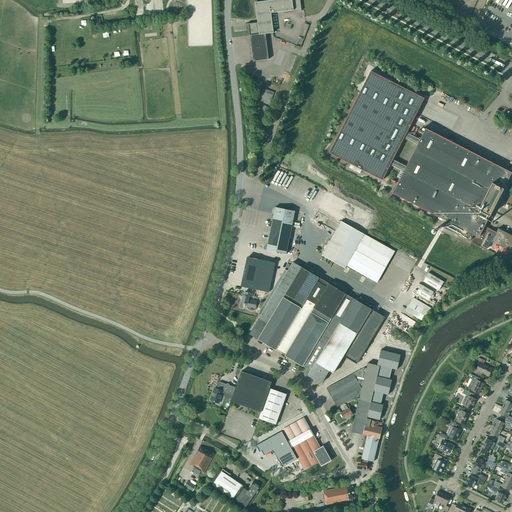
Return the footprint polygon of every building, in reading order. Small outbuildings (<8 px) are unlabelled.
[(250,36),(253,62),(269,60),(265,34),(273,33),(271,13),(281,12),(281,13),(302,11),(300,0),(282,0),(281,0),(276,0),(255,3),(257,15),(260,15),(261,22),(248,24),(250,36)] [(511,0),(493,0),(492,1),(511,11),(511,0)] [(511,39),(511,36),(502,28),(500,30),(511,39)] [(491,242),(507,250),(505,255),(507,257),(510,252),(511,252),(511,235),(498,228),(498,229),(493,227),(492,230),(484,226),(511,173),(425,129),(420,140),(406,133),(424,98),(371,71),(329,153),(382,180),(390,165),(403,172),(392,193),(441,218),(438,224),(470,241),(473,235),(478,237),(482,229),(493,235),(492,238),(487,235),(482,246),(487,248),(491,242)] [(269,105),(274,93),(262,88),(261,91),(262,91),(258,101),(269,105)] [(269,107),(264,106),(257,125),(262,126),(269,107)] [(266,250),(286,254),(295,211),(275,207),(267,246),(265,246),(264,246),(263,248),(264,249),(266,250)] [(364,234),(319,209),(314,220),(335,231),(322,255),(345,268),(347,266),(377,283),(395,251),(364,234)] [(241,286),(269,293),(275,263),(247,257),(248,257),(242,286),(241,286)] [(285,269),(258,314),(260,315),(260,317),(249,334),(276,350),(285,355),(285,356),(302,366),(311,371),(308,375),(321,383),(329,370),(333,373),(335,370),(336,371),(341,363),(343,361),(341,360),(343,356),(357,364),(384,317),(293,262),(287,271),(285,269)] [(438,290),(444,282),(428,272),(423,281),(438,290)] [(428,301),(433,292),(421,284),(416,293),(428,301)] [(243,295),(241,302),(248,304),(247,306),(255,308),(257,301),(248,300),(249,297),(254,298),(254,294),(255,294),(248,292),(247,292),(247,293),(244,292),(244,294),(243,294),(243,295)] [(413,298),(411,302),(405,311),(418,318),(421,320),(431,308),(413,298)] [(380,365),(367,417),(379,420),(383,405),(380,405),(383,393),(388,395),(391,380),(389,379),(392,368),(397,370),(400,355),(396,354),(395,354),(394,353),(392,353),(391,353),(385,351),(384,351),(381,350),(377,365),(380,365)] [(488,378),(492,368),(483,364),(485,361),(478,358),(476,364),(478,365),(476,371),(488,377),(487,377),(488,378)] [(363,368),(326,388),(336,407),(360,394),(351,432),(363,435),(360,447),(364,448),(361,459),(373,462),(379,439),(382,427),(378,426),(379,422),(370,419),(367,418),(367,417),(380,365),(377,365),(367,363),(366,368),(363,368)] [(230,401),(261,412),(259,419),(276,425),(286,394),(271,389),(273,384),(271,383),(272,382),(241,371),(235,388),(233,387),(220,382),(219,382),(217,387),(216,389),(214,388),(212,393),(213,393),(210,399),(211,401),(214,402),(215,402),(216,401),(219,402),(223,392),(233,395),(230,401)] [(480,379),(471,374),(469,378),(472,379),(467,388),(471,389),(480,394),(479,393),(483,384),(484,385),(478,382),(480,379)] [(468,391),(464,390),(462,393),(466,395),(468,396),(463,405),(472,409),(472,408),(476,400),(477,400),(474,398),(476,395),(468,391)] [(502,407),(510,411),(511,407),(511,403),(506,400),(502,407)] [(349,408),(347,405),(343,407),(345,410),(340,413),(343,418),(346,417),(347,419),(350,417),(349,417),(353,415),(349,408)] [(469,416),(469,415),(467,414),(468,411),(460,407),(458,410),(460,411),(456,420),(465,425),(465,424),(464,424),(468,415),(469,416)] [(507,421),(511,423),(511,418),(508,416),(510,411),(502,407),(499,414),(508,418),(507,421)] [(320,448),(303,418),(283,430),(304,470),(319,462),(321,466),(331,461),(323,447),(320,448)] [(511,429),(511,423),(507,421),(505,424),(496,419),(493,426),(501,430),(504,425),(511,429)] [(461,426),(452,422),(449,421),(447,424),(453,427),(448,436),(457,440),(457,439),(461,431),(462,431),(459,429),(461,426)] [(499,435),(501,430),(493,426),(489,433),(499,438),(497,440),(503,443),(505,438),(499,435)] [(297,459),(282,431),(256,445),(257,448),(259,452),(263,450),(265,454),(264,455),(268,453),(273,450),(282,467),(286,465),(297,459)] [(454,446),(444,441),(445,438),(439,435),(437,440),(441,442),(437,449),(443,452),(443,450),(450,454),(451,453),(450,453),(454,446)] [(501,447),(503,443),(497,440),(496,443),(487,439),(483,445),(492,449),(494,444),(501,447)] [(488,460),(493,462),(495,458),(489,455),(492,449),(483,445),(480,452),(489,457),(488,460)] [(204,473),(214,454),(200,446),(190,464),(194,467),(193,467),(204,473)] [(441,474),(446,463),(440,460),(442,457),(435,454),(433,458),(437,460),(432,470),(441,474)] [(491,467),(493,462),(488,460),(487,462),(477,458),(474,465),(482,469),(485,464),(491,467)] [(366,470),(367,462),(360,462),(361,459),(357,459),(356,464),(357,465),(357,469),(360,469),(366,470)] [(503,461),(501,466),(502,466),(508,469),(509,467),(511,467),(511,463),(511,465),(503,461)] [(480,474),(482,469),(474,465),(471,472),(480,476),(479,479),(484,481),(486,477),(480,474)] [(511,474),(507,472),(508,469),(502,466),(501,467),(502,468),(500,471),(507,474),(504,479),(511,483),(511,474)] [(241,486),(242,485),(229,476),(230,474),(223,469),(216,479),(212,485),(233,499),(233,500),(247,509),(261,487),(253,482),(248,489),(243,486),(242,487),(241,486)] [(482,486),(484,481),(479,479),(477,482),(468,477),(465,484),(473,488),(475,483),(482,486)] [(495,482),(493,486),(499,489),(500,486),(509,490),(511,484),(511,483),(504,479),(502,485),(495,482)] [(196,487),(187,481),(184,486),(193,491),(196,487)] [(355,498),(352,486),(348,487),(348,486),(324,491),(325,494),(324,494),(325,502),(323,503),(318,504),(319,507),(324,506),(324,505),(326,505),(350,500),(350,499),(355,498)] [(499,489),(493,486),(491,490),(497,494),(495,499),(503,503),(507,496),(497,491),(499,489)] [(440,503),(444,494),(438,491),(435,498),(431,497),(428,503),(433,505),(435,501),(440,503)] [(450,497),(444,494),(440,503),(444,505),(442,510),(447,511),(450,506),(446,504),(450,497)] [(468,511),(470,508),(458,502),(456,506),(452,504),(447,511),(468,511)]
